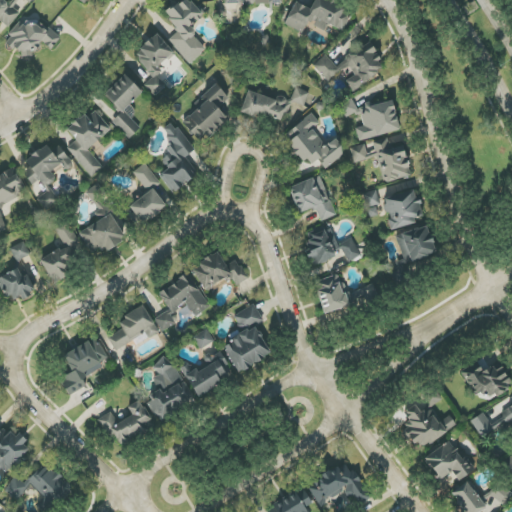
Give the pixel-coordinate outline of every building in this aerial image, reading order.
[(12,0),(10,4),(5,0),(0,0),(0,20),(9,28),(22,11),(30,0),(12,0)] [(168,40),(190,64),(207,49),(188,28),(203,15),(189,0),(181,0),(165,14),(180,30),(168,40)] [(285,25),(303,33),(308,22),(325,30),(327,24),(343,31),(352,12),(324,0),(315,0),(311,9),(295,2),(285,25)] [(59,40),(33,17),(25,26),(21,22),(5,41),(27,60),(42,42),(51,50),(59,40)] [(154,96),(168,84),(155,70),(174,54),(158,34),(133,54),(153,77),(144,85),(154,96)] [(313,66),(328,80),(335,77),(339,73),(350,67),(355,76),(346,81),(352,92),(361,87),(367,80),(373,77),(383,67),(373,48),(368,43),(365,47),(348,55),(338,67),(324,54),(313,66)] [(140,128),(130,118),(136,111),(129,106),(143,91),(125,75),(105,98),(121,112),(112,122),(130,139),(140,128)] [(207,101),(182,122),(200,143),(227,119),(218,109),(229,99),(216,84),(203,95),(207,101)] [(248,91),(241,110),(282,124),(290,101),(304,107),(309,93),(295,88),(291,100),(277,96),(276,100),(248,91)] [(347,119),(359,112),(352,98),(339,106),(347,119)] [(400,130),(392,100),(359,108),(364,127),(356,128),(359,141),(400,130)] [(88,149),(111,130),(94,109),(67,130),(76,141),(67,148),(91,177),(103,168),(88,149)] [(283,135),(302,162),(307,158),(312,165),(318,160),(325,169),(346,155),(335,139),(324,146),(312,129),(320,124),(313,114),(283,135)] [(161,130),(168,140),(163,144),(170,154),(162,160),(168,169),(160,175),(172,193),(198,175),(185,157),(194,151),(173,122),(161,130)] [(383,182),(410,177),(405,146),(391,148),(389,139),(376,141),(383,182)] [(367,160),(364,145),(350,148),(353,163),(367,160)] [(44,213),(60,204),(50,186),(57,182),(51,171),(63,165),(66,170),(73,166),(65,152),(54,159),(48,147),(25,159),(31,169),(24,173),(31,186),(40,181),(47,193),(36,198),(44,213)] [(160,184),(146,163),(133,172),(147,193),(160,184)] [(0,174),(0,231),(7,228),(0,214),(0,206),(26,193),(13,168),(0,174)] [(298,213),(316,208),(320,221),(334,216),(322,176),(289,187),(298,213)] [(127,209),(140,227),(166,207),(153,189),(127,209)] [(391,229),(424,220),(415,190),(383,199),(391,229)] [(363,194),(366,208),(380,205),(377,191),(363,194)] [(91,253),(101,247),(105,253),(126,240),(110,214),(79,233),(91,253)] [(55,226),(64,247),(76,242),(67,221),(55,226)] [(395,237),(405,265),(437,253),(426,225),(395,237)] [(341,253),(330,227),(306,237),(312,252),(308,254),(312,265),(341,253)] [(360,257),(352,240),(340,245),(348,262),(360,257)] [(75,262),(66,246),(40,261),(54,284),(67,277),(62,269),(75,262)] [(248,279),(237,260),(226,267),(218,253),(192,268),(205,291),(230,277),(236,286),(248,279)] [(0,276),(9,303),(35,294),(29,275),(21,277),(19,270),(0,276)] [(210,307),(188,274),(159,293),(169,310),(155,319),(163,332),(176,324),(170,314),(186,303),(195,317),(210,307)] [(324,314),(350,306),(340,274),(314,282),(324,314)] [(238,373),(271,355),(255,325),(263,321),(254,305),(233,316),(240,329),(229,335),(233,342),(224,347),(238,373)] [(118,321),(123,329),(108,338),(116,352),(157,328),(143,306),(118,321)] [(214,341),(207,330),(193,338),(200,350),(214,341)] [(64,355),(72,372),(61,378),(70,396),(86,388),(82,379),(103,368),(100,362),(107,358),(97,338),(64,355)] [(159,390),(147,397),(158,419),(193,401),(170,359),(154,367),(158,375),(153,378),(159,390)] [(232,376),(220,359),(199,373),(196,369),(185,376),(199,398),(232,376)] [(462,371),(474,396),(484,391),(488,399),(511,387),(511,386),(503,367),(495,371),(493,366),(482,372),(477,363),(462,371)] [(97,421),(107,439),(114,435),(120,445),(154,426),(140,400),(127,407),(132,415),(117,424),(110,413),(97,421)] [(511,405),(502,413),(511,427),(511,405)] [(456,425),(450,416),(439,423),(429,409),(424,413),(419,406),(406,415),(410,420),(401,426),(418,451),(456,425)] [(494,429),(483,413),(470,422),(482,438),(494,429)] [(0,466),(7,473),(31,446),(10,428),(4,435),(0,430),(0,466)] [(475,472),(467,456),(460,459),(451,442),(425,456),(438,481),(454,473),(458,481),(475,472)] [(511,460),(509,459),(503,468),(511,474),(511,460)] [(319,510),(334,504),(332,500),(348,493),(353,507),(369,500),(357,471),(349,474),(346,466),(307,482),(319,510)] [(482,511),(487,509),(469,481),(450,493),(462,511),(482,511)] [(311,505),(305,491),(266,509),(267,511),(307,511),(306,507),(311,505)]
